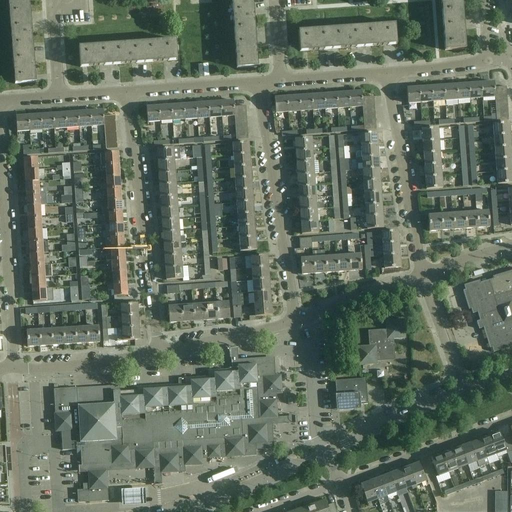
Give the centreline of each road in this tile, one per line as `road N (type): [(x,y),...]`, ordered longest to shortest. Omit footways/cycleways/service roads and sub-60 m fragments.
road 1 (residential): [(158,355),(126,92)]
road 2 (residential): [(296,320),(260,83)]
road 3 (residential): [(13,368),(0,156)]
road 4 (residential): [(422,276),(386,74)]
road 5 (residential): [(247,332),(252,355),(310,346),(322,451)]
road 6 (residential): [(511,418),(337,484)]
road 7 (residential): [(25,511),(21,445),(54,443),(59,511)]
road 8 (residential): [(322,451),(174,511)]
road 9 (residential): [(459,393),(322,451)]
road 10 (residential): [(13,368),(158,355)]
road 11 (residential): [(126,92),(260,83)]
road 12 (residential): [(296,320),(422,276)]
road 13 (residential): [(459,393),(422,276)]
